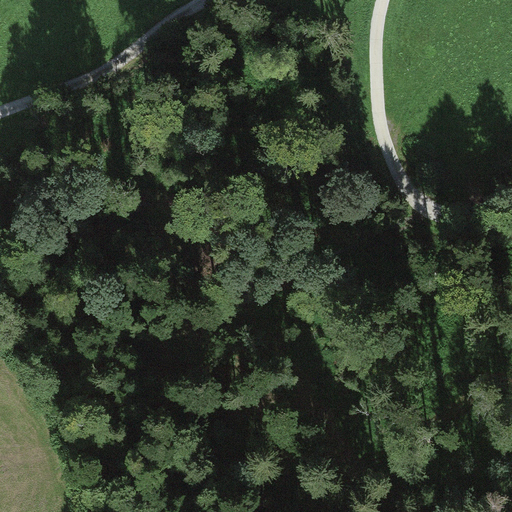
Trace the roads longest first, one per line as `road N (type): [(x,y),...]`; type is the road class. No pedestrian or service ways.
road 1 (unclassified): [(511,196),(478,213),(439,213),(398,174),(378,113),(382,0)]
road 2 (unclassified): [(204,0),(93,77),(0,112)]
